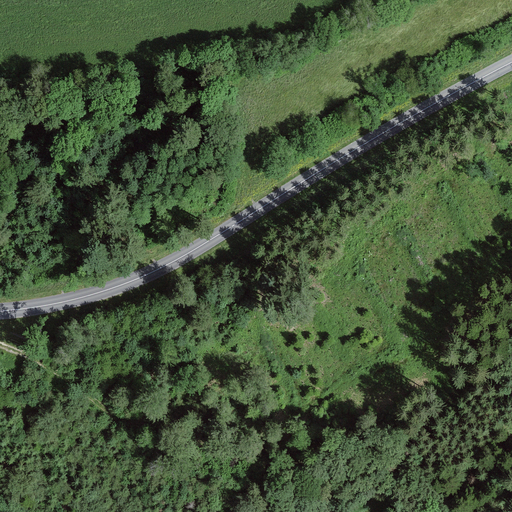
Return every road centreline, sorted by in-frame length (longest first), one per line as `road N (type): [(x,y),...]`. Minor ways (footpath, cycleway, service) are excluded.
road 1 (secondary): [(511,62),(165,265),(90,295),(0,311)]
road 2 (track): [(0,344),(128,420),(208,446),(265,452),(398,437),(484,376),(511,368)]
